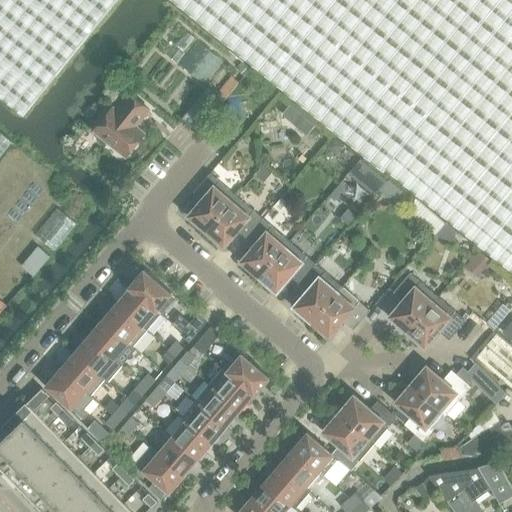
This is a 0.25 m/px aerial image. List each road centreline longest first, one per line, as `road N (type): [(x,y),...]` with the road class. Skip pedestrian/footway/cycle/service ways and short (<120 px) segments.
road 1 (residential): [(201,511),(314,367),(145,222)]
road 2 (residential): [(0,390),(145,222)]
